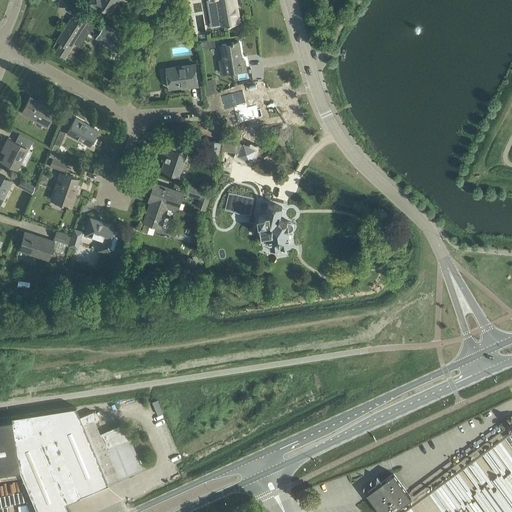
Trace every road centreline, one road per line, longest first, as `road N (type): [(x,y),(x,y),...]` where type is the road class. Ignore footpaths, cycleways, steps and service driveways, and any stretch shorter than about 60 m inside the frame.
road 1 (track): [(438,301),(189,342),(0,350)]
road 2 (tertiary): [(484,353),(134,511)]
road 3 (tertiary): [(184,511),(492,370)]
road 4 (residential): [(438,244),(347,149),(319,97),(290,0)]
road 5 (unknown): [(301,511),(511,406)]
road 6 (residential): [(121,108),(10,48)]
